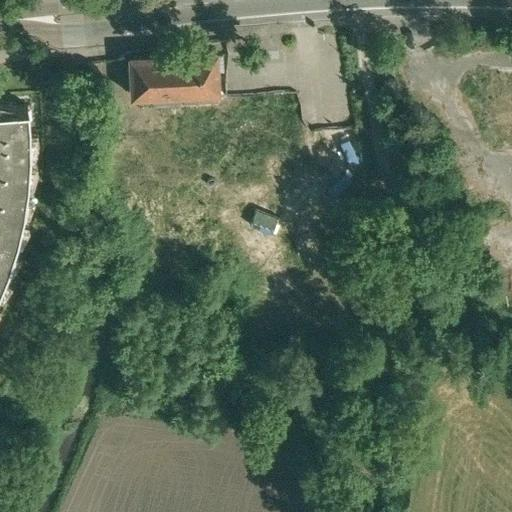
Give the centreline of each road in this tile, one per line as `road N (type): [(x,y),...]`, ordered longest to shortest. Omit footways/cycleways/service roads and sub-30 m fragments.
road 1 (track): [(399,424),(392,207),(353,21)]
road 2 (secondary): [(275,0),(0,21)]
